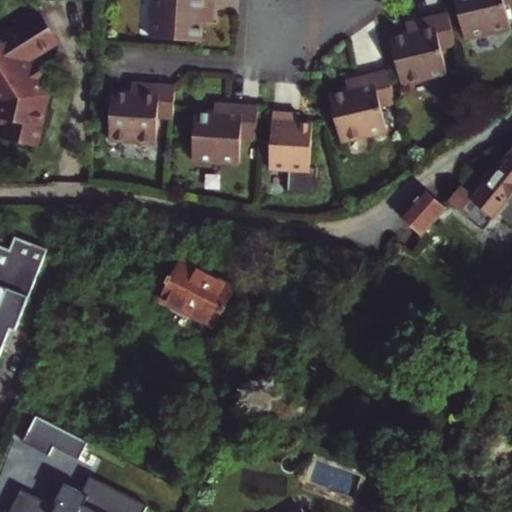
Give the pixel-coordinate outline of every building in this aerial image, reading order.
[(213,15),(213,0),(155,0),(153,38),(202,41),(203,23),(203,22),(201,21),(202,15),(213,15)] [(505,3),(511,1),(511,0),(456,0),(466,39),(511,27),(505,3)] [(442,48),(457,44),(449,12),(414,21),(417,32),(410,34),(410,32),(391,37),(402,84),(448,73),(442,48)] [(7,139),(35,146),(40,127),(43,128),(47,111),(43,110),(47,94),(39,80),(37,82),(31,71),(32,70),(27,61),(58,42),(42,16),(36,20),(31,13),(15,23),(20,30),(0,42),(0,102),(0,103),(0,124),(10,126),(7,139)] [(201,21),(203,22),(203,23),(213,23),(213,15),(202,15),(201,21)] [(410,32),(410,34),(417,32),(414,21),(407,23),(410,32)] [(382,106),(396,102),(389,71),(354,79),(357,90),(350,92),(350,90),(330,95),(342,143),(388,131),(382,106)] [(350,90),(350,92),(357,90),(354,79),(346,81),(350,90)] [(159,117),(174,118),(176,85),(140,83),(140,94),(133,94),(133,92),(113,91),(110,140),(157,143),(159,117)] [(242,138),(257,139),(259,106),(224,103),(223,114),(216,114),(216,112),(197,110),(193,159),(240,163),(242,138)] [(216,112),(216,114),(223,114),(224,103),(216,103),(216,112)] [(292,123),(293,113),(274,111),(271,168),(311,170),(314,122),(300,121),(299,121),(298,124),(292,123)] [(299,121),(300,121),(301,113),(293,113),(292,123),(298,124),(299,121)] [(511,160),(508,165),(511,168),(510,170),(500,162),(470,195),(466,191),(461,193),(453,201),(455,206),(484,233),(498,218),(510,227),(511,227),(511,160)] [(409,218),(430,234),(453,204),(432,187),(409,218)] [(0,287),(18,241),(15,239),(10,251),(0,246),(0,287)] [(17,333),(48,252),(18,241),(0,287),(0,358),(5,345),(11,331),(17,333)] [(237,293),(215,280),(207,276),(181,262),(172,278),(170,277),(167,283),(169,284),(152,314),(208,344),(237,293)] [(11,348),(17,333),(11,331),(5,345),(11,348)] [(260,410),(254,427),(295,441),(309,413),(268,399),(264,411),(260,410)] [(89,443),(36,415),(23,443),(48,458),(54,451),(79,462),(89,443)] [(499,432),(483,425),(467,462),(501,476),(511,450),(511,448),(495,441),(499,432)] [(47,502),(21,492),(11,511),(144,511),(148,506),(91,477),(84,492),(66,485),(59,500),(51,497),(47,502)]
